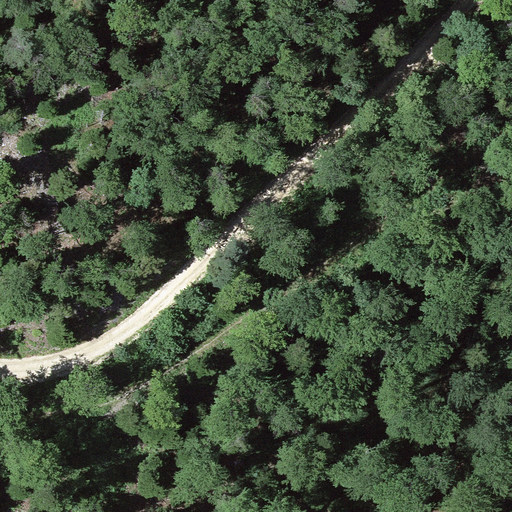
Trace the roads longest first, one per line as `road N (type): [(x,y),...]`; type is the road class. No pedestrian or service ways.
road 1 (track): [(477,0),(146,316),(64,366),(0,370)]
road 2 (track): [(0,414),(65,412),(161,379),(511,130)]
